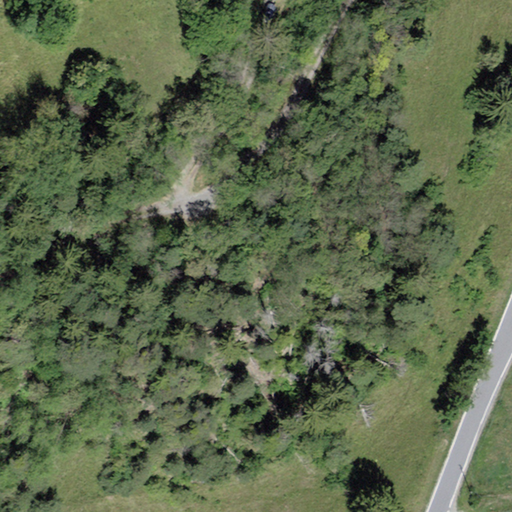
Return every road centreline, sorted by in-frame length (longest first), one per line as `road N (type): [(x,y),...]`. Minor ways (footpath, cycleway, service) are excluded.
road 1 (track): [(0,271),(87,229),(216,184),(286,113),(347,0)]
road 2 (unclassified): [(437,511),(511,328)]
